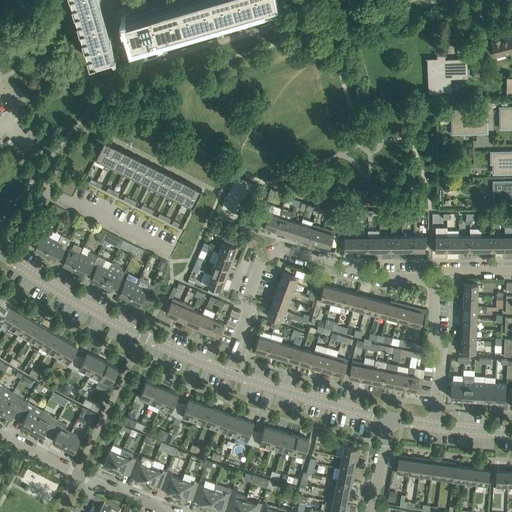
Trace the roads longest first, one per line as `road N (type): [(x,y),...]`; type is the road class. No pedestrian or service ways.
road 1 (residential): [(226,372),(264,256),(280,249),(381,277),(433,276)]
road 2 (residential): [(226,372),(144,336),(0,252)]
road 3 (residential): [(390,419),(226,372)]
road 4 (residential): [(433,425),(442,352),(432,333),(433,276)]
